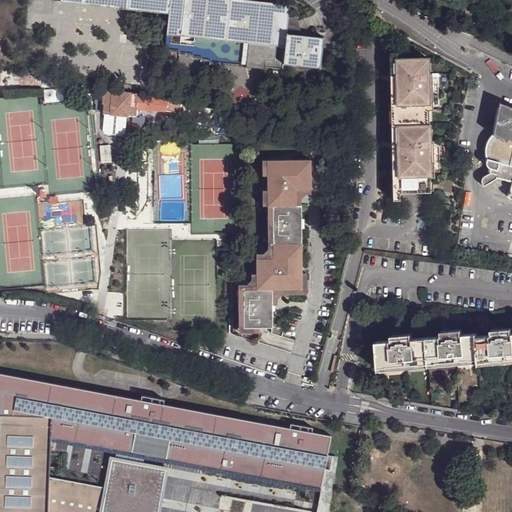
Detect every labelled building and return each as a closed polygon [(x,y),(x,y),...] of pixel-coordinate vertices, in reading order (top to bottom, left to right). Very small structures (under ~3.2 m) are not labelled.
[(128,8),(129,0),(60,0),(61,1),(128,8)] [(129,0),(128,8),(169,13),(170,0),(129,0)] [(184,0),(170,0),(169,13),(165,51),(178,53),(178,54),(193,56),(193,58),(202,59),(201,60),(210,61),(210,62),(223,64),(226,40),(181,35),(184,0)] [(184,0),(181,35),(226,40),(230,0),(184,0)] [(240,0),(230,0),(226,40),(223,64),(283,71),(284,63),(286,34),(288,17),(289,5),(240,0)] [(294,18),(288,17),(286,34),(302,35),(294,18)] [(302,35),(286,34),(284,63),(319,67),(323,38),(302,35)] [(428,74),(428,58),(397,58),(398,192),(429,192),(429,177),(433,177),(433,171),(433,152),(433,140),(429,141),(429,110),(433,110),(433,104),(432,85),(432,73),(428,74)] [(182,113),(182,102),(168,99),(168,101),(137,95),(103,89),(101,103),(103,103),(102,113),(104,114),(125,116),(136,117),(136,110),(157,111),(166,112),(182,113)] [(511,109),(499,103),(492,136),(487,159),(486,159),(486,160),(486,165),(489,169),(490,169),(489,174),(482,178),(481,179),(481,183),(483,186),(496,178),(497,175),(511,179),(511,180),(511,182),(510,190),(510,193),(507,196),(509,199),(510,199),(511,200),(511,109)] [(125,116),(104,114),(102,131),(104,134),(120,135),(123,133),(125,116)] [(310,160),(266,161),(266,176),(267,190),(267,206),(272,206),(273,259),(256,259),(256,274),(256,290),(243,290),(244,328),(259,327),(272,327),(272,305),(271,289),(302,289),(302,274),(301,205),(296,206),(296,189),(311,189),(310,160)] [(311,194),(311,189),(296,189),(296,206),(301,205),(301,199),(306,194),(311,194)] [(256,253),(256,259),(273,259),(272,206),(267,206),(267,249),(263,254),(256,253)] [(259,332),(259,327),(244,328),(243,290),(256,290),(256,274),(251,274),(251,280),(247,284),(238,284),(238,333),(259,332)] [(306,274),(302,274),(302,289),(271,289),(272,305),(277,305),(277,299),(282,294),(306,294),(306,274)] [(285,327),(272,327),(272,334),(281,337),(285,327)] [(412,340),(392,341),(381,342),(383,369),(478,361),(477,336),(477,334),(462,336),(442,337),(412,340)] [(511,334),(492,336),(477,336),(478,361),(478,363),(511,360),(511,334)] [(167,471),(146,468),(149,457),(169,460),(173,442),(208,448),(204,467),(322,488),(331,437),(0,374),(0,511),(137,511),(139,503),(160,507),(167,471)] [(169,460),(204,467),(208,448),(173,442),(169,460)]
